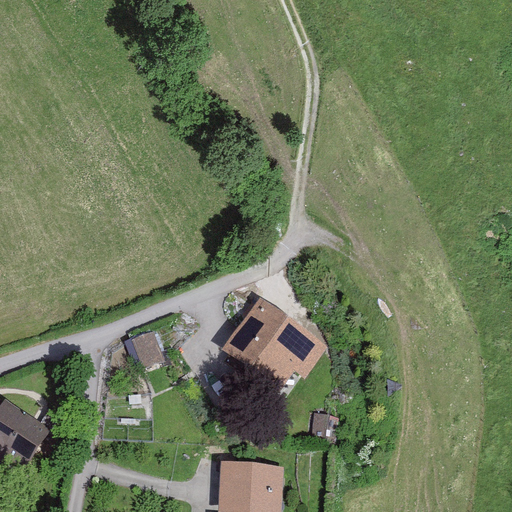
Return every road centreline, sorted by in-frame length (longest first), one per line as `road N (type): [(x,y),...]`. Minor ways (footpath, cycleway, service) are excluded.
road 1 (track): [(282,0),(309,72),(284,255)]
road 2 (residential): [(85,340),(284,255)]
road 3 (residential): [(85,340),(73,511)]
